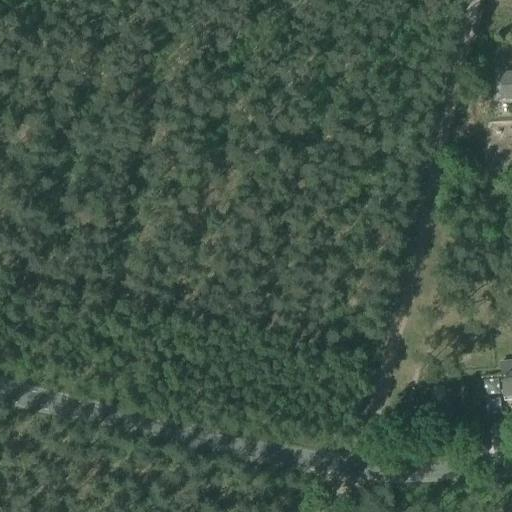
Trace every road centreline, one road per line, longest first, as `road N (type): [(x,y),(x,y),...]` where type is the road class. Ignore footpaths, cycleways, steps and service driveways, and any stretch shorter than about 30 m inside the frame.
road 1 (track): [(311,511),(362,461),(481,0)]
road 2 (unclassified): [(511,458),(362,461),(296,451),(0,379)]
road 3 (track): [(439,166),(0,66)]
